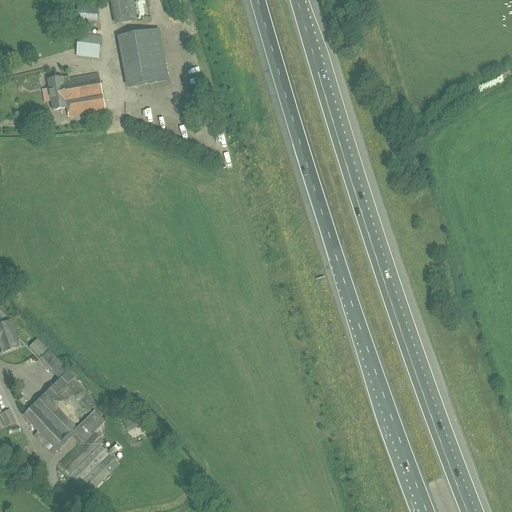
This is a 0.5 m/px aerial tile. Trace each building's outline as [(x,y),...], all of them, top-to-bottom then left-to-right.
[(112,0),(117,25),(137,21),(133,0),(112,0)] [(159,31),(119,38),(128,88),(168,81),(159,31)] [(99,59),(102,37),(80,34),(77,56),(99,59)] [(48,81),(53,111),(68,108),(69,117),(106,111),(99,75),(69,80),(69,77),(48,81)] [(15,341),(8,322),(0,324),(0,344),(3,353),(19,347),(17,340),(15,341)] [(48,351),(42,344),(34,352),(40,358),(48,351)] [(48,351),(40,358),(39,360),(43,364),(53,356),(48,351)] [(77,376),(70,370),(23,415),(38,431),(33,436),(45,449),(50,444),(57,451),(73,436),(82,445),(86,440),(87,441),(60,467),(87,496),(111,473),(101,463),(109,456),(100,446),(103,443),(95,434),(90,439),(89,437),(104,423),(99,418),(104,413),(73,380),(77,376)] [(16,422),(10,410),(0,414),(0,417),(5,428),(16,422)] [(121,449),(116,444),(107,453),(111,458),(121,449)]
